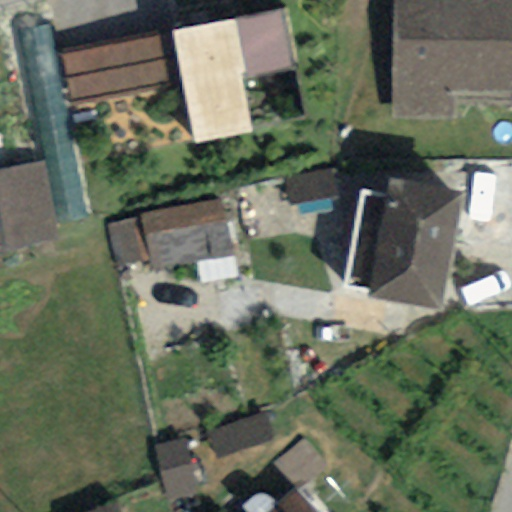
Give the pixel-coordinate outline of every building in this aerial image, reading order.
[(280,0),(275,0),(173,22),(197,136),(305,114),(280,0)] [(511,0),(389,0),(388,114),(453,115),(453,87),(511,87),(511,0)] [(70,57),(79,101),(108,95),(99,51),(70,57)] [(40,160),(0,167),(0,245),(54,236),(40,160)] [(460,177),(386,166),(367,287),(441,298),(460,177)] [(220,193),(138,213),(151,268),(233,249),(220,193)] [(182,438),(154,446),(168,499),(196,492),(182,438)] [(319,511),(292,482),(258,511),(319,511)] [(121,511),(118,501),(84,511),(121,511)]
